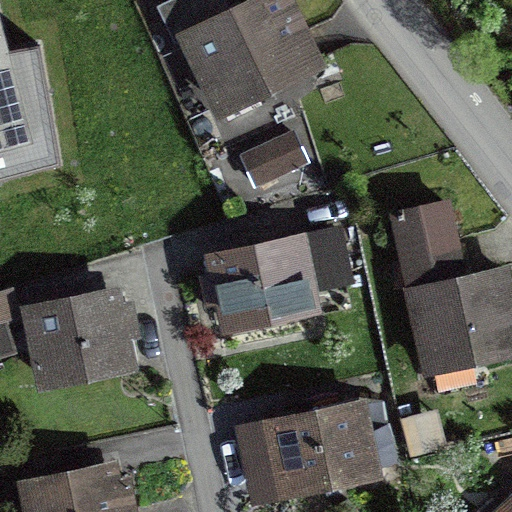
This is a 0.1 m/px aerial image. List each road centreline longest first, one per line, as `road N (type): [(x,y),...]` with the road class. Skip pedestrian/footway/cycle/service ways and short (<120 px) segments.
road 1 (residential): [(150,240),(207,511)]
road 2 (residential): [(511,173),(379,0)]
